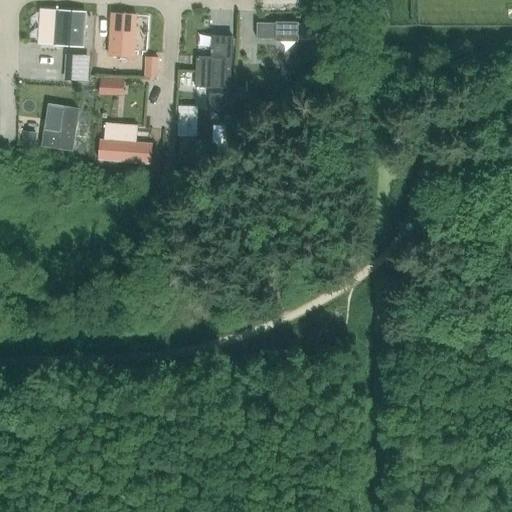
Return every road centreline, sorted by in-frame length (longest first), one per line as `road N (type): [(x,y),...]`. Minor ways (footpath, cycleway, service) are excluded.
road 1 (track): [(344,287),(271,325),(178,354),(0,361)]
road 2 (track): [(511,106),(433,137),(406,227)]
